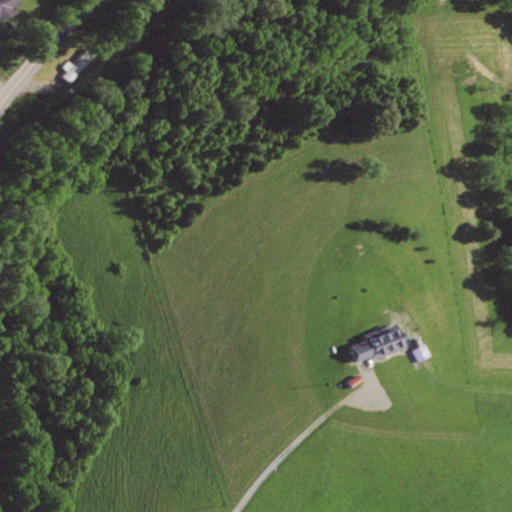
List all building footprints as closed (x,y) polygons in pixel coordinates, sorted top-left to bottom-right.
[(0,0),(16,0),(19,5),(14,8),(16,13),(1,21),(0,19),(0,0)] [(68,84),(98,55),(90,47),(74,63),(69,58),(62,65),(67,69),(60,76),(68,84)] [(389,325),(362,334),(364,339),(349,345),(355,361),(371,355),(372,357),(397,347),(389,325)] [(407,351),(414,364),(426,356),(419,344),(407,351)] [(357,373),(347,381),(353,387),(362,380),(357,373)]
